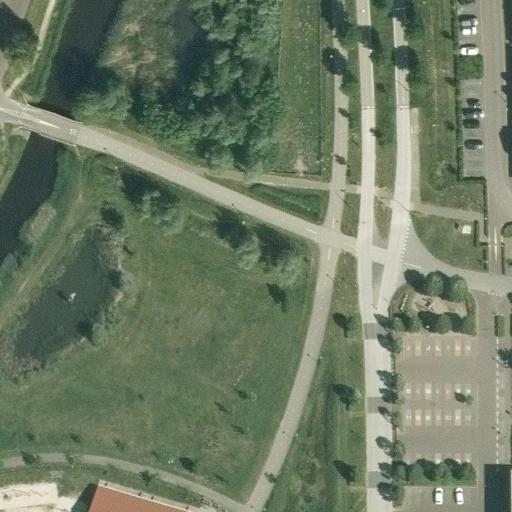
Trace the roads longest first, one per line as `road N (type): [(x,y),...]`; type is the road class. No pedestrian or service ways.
road 1 (tertiary): [(393,259),(403,144),(398,0)]
road 2 (tertiary): [(360,0),(364,251)]
road 3 (residential): [(490,0),(495,211)]
road 4 (tertiary): [(377,356),(378,511)]
